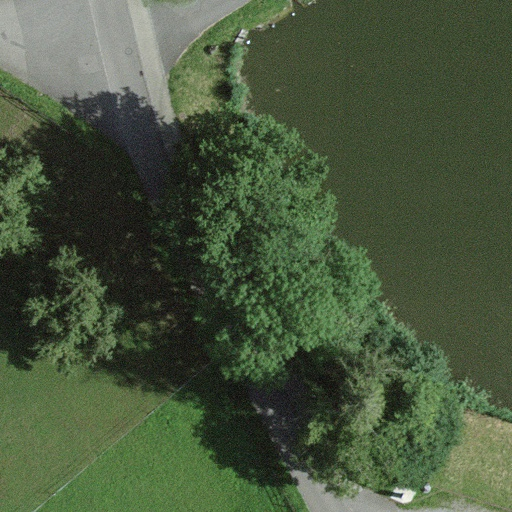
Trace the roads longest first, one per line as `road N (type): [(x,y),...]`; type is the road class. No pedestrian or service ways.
road 1 (residential): [(120,52),(200,269),(332,511)]
road 2 (residential): [(120,52),(43,53),(0,34)]
